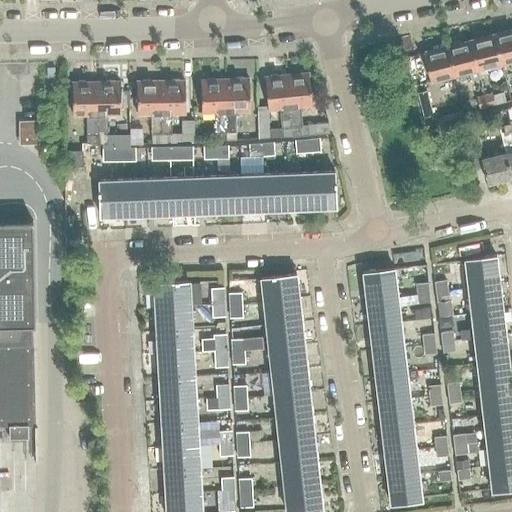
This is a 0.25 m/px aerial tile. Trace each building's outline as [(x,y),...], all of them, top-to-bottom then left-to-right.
[(511,30),(494,35),(501,65),(511,62),(511,30)] [(494,35),(471,41),(478,71),(479,75),(487,73),(486,69),(501,65),(494,35)] [(471,41),(447,47),(455,77),(469,73),(471,81),(480,78),(479,75),(478,71),(471,41)] [(447,47),(423,53),(431,83),(455,77),(447,47)] [(293,126),(302,124),(300,107),(312,105),(309,73),(306,73),(303,72),(298,72),(296,75),(287,76),(291,113),(293,126)] [(281,109),(281,113),(283,127),(293,126),(291,113),(287,76),(280,76),(277,75),(272,75),(269,78),(266,78),(269,110),(281,109)] [(237,131),(236,113),(236,112),(251,111),(250,79),(246,79),(243,77),(238,78),(235,79),(225,80),(227,131),(237,131)] [(216,112),(217,131),(227,131),(225,80),(216,80),(213,78),(208,78),(206,80),(202,80),(203,113),(216,112)] [(163,132),(173,132),(172,113),(186,113),(185,81),(181,81),(179,80),(173,79),(171,82),(162,82),(163,132)] [(122,114),(122,113),(122,107),(121,89),(121,82),(117,82),(114,80),(108,80),(107,83),(97,83),(98,144),(103,144),(107,144),(107,132),(107,114),(122,114)] [(137,82),(138,113),(138,114),(152,114),(152,133),(163,132),(162,82),(151,82),(149,80),(144,80),(142,82),(137,82)] [(74,115),(86,115),(87,144),(98,144),(97,83),(87,83),(85,81),(79,81),(77,83),(73,83),(74,115)] [(129,89),(121,89),(122,107),(130,106),(129,89)] [(433,115),(427,91),(418,94),(424,117),(433,115)] [(491,92),(484,94),(487,106),(505,102),(502,92),(492,95),(491,92)] [(484,94),(476,96),(479,109),(487,106),(484,94)] [(450,107),(437,110),(440,119),(452,115),(450,107)] [(270,138),(270,137),(269,111),(257,111),(258,138),(270,138)] [(23,138),(42,137),(41,114),(23,114),(23,138)] [(496,117),(484,120),(489,136),(500,133),(499,130),(496,117)] [(194,119),(181,119),(182,132),(182,133),(182,141),(195,141),(194,119)] [(500,130),(499,130),(500,133),(505,152),(506,152),(511,176),(511,119),(509,121),(511,127),(500,130)] [(475,122),(465,125),(470,143),(480,140),(475,122)] [(328,123),(307,124),(308,135),(329,133),(328,123)] [(302,124),(293,126),(294,136),(308,135),(307,124),(302,124)] [(293,126),(283,127),(283,129),(284,136),(292,135),(292,137),(294,136),(293,126)] [(217,131),(211,131),(211,132),(211,140),(211,141),(227,141),(227,131),(217,131)] [(237,131),(227,131),(227,141),(237,140),(237,131)] [(107,144),(103,144),(104,148),(114,148),(114,132),(107,132),(107,144)] [(152,133),(151,133),(152,142),(163,142),(163,132),(152,133)] [(173,132),(163,132),(163,142),(182,141),(182,133),(182,132),(173,132)] [(310,140),(311,152),(323,151),(322,139),(310,140)] [(298,153),(309,152),(311,152),(310,140),(297,140),(298,153)] [(249,144),(250,157),(262,156),(262,143),(249,144)] [(275,155),(274,143),(262,143),(262,156),(264,156),(275,155)] [(204,159),(216,159),(216,146),(204,147),(204,159)] [(228,158),(228,146),(216,146),(216,159),(228,158)] [(152,160),(169,160),(169,147),(152,148),(152,160)] [(185,147),(169,147),(169,160),(185,160),(185,147)] [(114,148),(104,148),(104,160),(116,160),(120,160),(120,148),(114,148)] [(120,160),(125,160),(136,160),(136,148),(120,148),(120,160)] [(82,150),(66,151),(66,167),(82,167),(83,167),(82,150)] [(505,152),(482,158),(488,182),(511,176),(506,152),(505,152)] [(169,178),(168,178),(169,213),(193,212),(192,177),(194,177),(194,168),(169,169),(169,178)] [(335,171),(308,172),(310,208),(336,207),(335,192),(335,177),(335,171)] [(308,172),(285,173),(286,209),(310,208),(308,172)] [(285,173),(262,174),(263,209),(286,209),(285,173)] [(262,174),(238,175),(240,210),(263,209),(262,174)] [(238,175),(215,176),(216,211),(240,210),(238,175)] [(194,177),(192,177),(193,212),(216,211),(215,176),(194,177)] [(168,178),(145,179),(146,214),(169,213),(168,178)] [(145,179),(121,180),(123,215),(146,214),(145,179)] [(101,180),(98,181),(100,216),(123,215),(121,180),(101,180)] [(0,511),(0,425),(9,425),(9,437),(11,437),(26,437),(27,437),(28,437),(28,425),(34,425),(37,425),(35,324),(32,221),(31,221),(0,221),(0,511)] [(496,255),(465,259),(465,260),(465,261),(468,287),(499,283),(496,255)] [(394,267),(363,271),(366,297),(397,294),(394,270),(394,269),(394,267)] [(296,273),(261,277),(261,279),(263,301),(299,297),(296,273)] [(448,289),(447,279),(434,281),(435,291),(448,289)] [(189,281),(154,283),(155,306),(190,304),(189,283),(189,282),(189,281)] [(428,282),(416,283),(417,294),(429,292),(428,282)] [(499,283),(468,287),(471,312),(502,309),(499,283)] [(211,288),(212,302),(224,302),(224,287),(211,288)] [(435,291),(436,301),(449,299),(448,289),(435,291)] [(230,292),(231,305),(243,304),(242,292),(230,292)] [(429,292),(417,294),(418,304),(430,303),(429,292)] [(397,294),(366,297),(369,323),(400,319),(397,294)] [(299,297),(263,301),(266,326),(301,322),(299,297)] [(450,300),(437,302),(439,316),(451,314),(450,300)] [(224,302),(212,302),(213,317),(225,316),(224,302)] [(190,304),(155,306),(156,330),(192,328),(190,304)] [(231,305),(231,318),(243,317),(243,304),(231,305)] [(429,307),(415,308),(417,319),(430,317),(429,307)] [(473,329),(461,331),(462,340),(474,338),(505,334),(502,309),(471,312),(473,329)] [(451,316),(439,318),(440,327),(452,326),(451,316)] [(400,319),(369,323),(372,348),(403,345),(400,319)] [(301,322),(266,326),(269,349),(304,345),(301,322)] [(192,328),(156,330),(158,354),(193,352),(192,328)] [(441,342),(454,340),(453,330),(440,332),(441,342)] [(434,333),(422,334),(423,345),(435,343),(434,333)] [(214,334),(215,350),(227,350),(226,334),(214,334)] [(505,334),(474,338),(477,363),(508,360),(508,359),(505,334)] [(262,337),(247,338),(248,350),(263,349),(262,337)] [(232,339),(233,351),(245,351),(245,338),(232,339)] [(455,350),(454,340),(441,342),(442,352),(455,350)] [(435,343),(423,345),(424,355),(436,354),(435,343)] [(304,345),(269,349),(271,371),(306,367),(304,345)] [(403,345),(372,348),(375,374),(406,370),(403,345)] [(227,350),(215,350),(216,366),(228,366),(227,350)] [(234,363),(246,363),(245,351),(233,351),(234,363)] [(193,352),(158,354),(159,377),(194,375),(193,352)] [(508,360),(477,363),(480,389),(511,385),(508,360)] [(306,367),(271,371),(273,384),(274,393),(309,390),(306,367)] [(406,370),(375,374),(377,386),(378,399),(409,396),(406,370)] [(194,375),(159,377),(160,401),(196,399),(194,375)] [(447,393),(460,391),(459,381),(446,383),(447,393)] [(215,385),(216,397),(230,396),(229,384),(215,385)] [(440,384),(428,385),(429,396),(441,394),(440,384)] [(235,385),(236,398),(248,397),(247,385),(235,385)] [(511,392),(511,385),(480,389),(481,400),(483,415),(511,411),(511,392)] [(309,390),(274,393),(276,416),(311,412),(309,390)] [(447,393),(449,403),(461,401),(460,391),(447,393)] [(441,394),(429,396),(430,406),(442,405),(441,394)] [(230,396),(216,397),(216,410),(230,409),(230,396)] [(409,396),(378,399),(381,424),(412,421),(409,396)] [(236,398),(236,410),(248,409),(248,397),(236,398)] [(196,399),(160,401),(161,423),(197,421),(196,399)] [(511,411),(483,415),(486,440),(511,437),(511,411)] [(311,412),(276,416),(279,441),(314,437),(311,412)] [(197,421),(161,423),(163,446),(198,445),(197,421)] [(412,421),(381,424),(384,450),(415,446),(412,421)] [(218,431),(218,444),(232,443),(232,430),(218,431)] [(237,432),(238,444),(250,443),(250,431),(237,432)] [(476,431),(465,432),(466,442),(477,441),(476,431)] [(466,442),(465,432),(452,434),(454,444),(466,442)] [(446,435),(434,437),(435,447),(447,446),(446,435)] [(314,437),(279,441),(281,462),(316,458),(314,437)] [(511,437),(486,440),(489,466),(511,462),(511,437)] [(477,441),(466,442),(468,452),(478,451),(477,441)] [(454,444),(455,454),(468,452),(466,442),(454,444)] [(232,443),(218,444),(219,457),(233,456),(232,443)] [(238,444),(239,457),(251,456),(250,443),(238,444)] [(198,445),(163,446),(164,470),(200,468),(199,457),(198,446),(198,445)] [(415,446),(384,450),(387,475),(418,472),(417,463),(415,446)] [(447,446),(435,447),(437,458),(448,456),(447,446)] [(211,456),(199,457),(200,468),(211,467),(211,456)] [(316,458),(281,462),(284,488),(319,484),(318,469),(316,458)] [(469,468),(468,458),(455,459),(457,469),(469,468)] [(511,462),(489,466),(492,489),(492,491),(511,488),(511,462)] [(200,468),(164,470),(165,492),(201,490),(200,468)] [(457,469),(458,479),(471,478),(469,468),(457,469)] [(450,469),(438,470),(438,471),(439,482),(451,480),(450,469)] [(418,472),(387,475),(387,477),(390,504),(422,500),(421,498),(421,497),(418,472)] [(220,477),(221,490),(235,489),(234,476),(220,477)] [(240,479),(241,493),(253,492),(253,478),(240,479)] [(319,484),(284,488),(286,510),(287,511),(322,508),(319,484)] [(235,489),(221,490),(222,502),(236,502),(235,489)] [(202,511),(201,490),(165,492),(166,511),(202,511)] [(241,493),(241,507),(254,506),(253,492),(241,493)]
